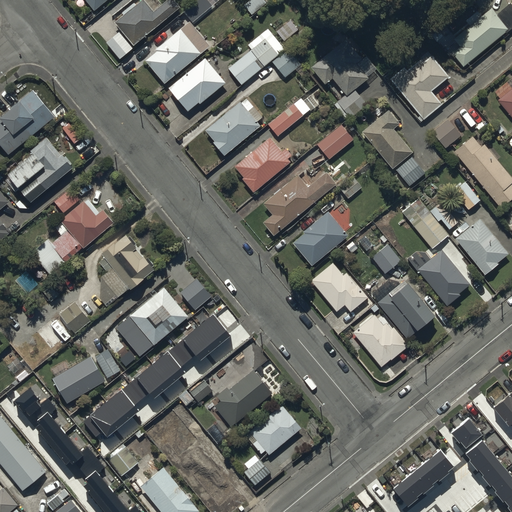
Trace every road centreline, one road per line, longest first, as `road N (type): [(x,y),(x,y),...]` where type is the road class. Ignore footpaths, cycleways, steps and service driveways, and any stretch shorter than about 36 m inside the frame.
road 1 (unclassified): [(378,435),(41,24)]
road 2 (residential): [(511,325),(378,435)]
road 3 (unclassified): [(378,435),(284,511)]
